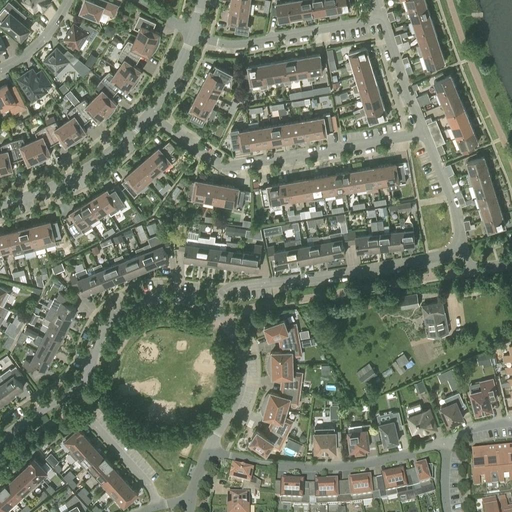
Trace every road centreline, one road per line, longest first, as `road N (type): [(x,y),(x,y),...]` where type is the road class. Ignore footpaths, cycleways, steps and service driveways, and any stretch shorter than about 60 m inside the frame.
road 1 (tertiary): [(0,440),(81,387),(102,332),(123,308),(167,296),(211,306),(224,319)]
road 2 (residential): [(425,133),(222,167),(150,114)]
road 3 (residential): [(444,444),(320,466),(208,450)]
road 4 (residential): [(231,288),(427,261),(455,252),(459,241)]
road 5 (residential): [(192,32),(237,42),(383,20)]
road 6 (tertiary): [(0,203),(75,176),(150,114)]
road 7 (tertiary): [(208,450),(242,374),(224,319)]
road 8 (residential): [(425,133),(383,20)]
